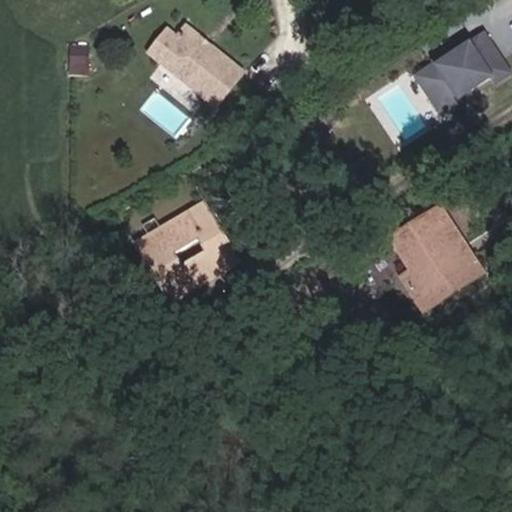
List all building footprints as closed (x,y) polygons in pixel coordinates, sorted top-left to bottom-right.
[(408,35),(398,18),(384,27),(394,44),(408,35)] [(244,74),(211,46),(208,49),(203,45),(203,39),(189,28),(180,39),(170,31),(152,53),(218,107),(244,74)] [(511,74),(511,73),(487,36),(473,46),(469,40),(445,56),(448,61),(441,66),(439,64),(419,78),(442,113),(493,79),(497,85),(511,74)] [(212,204),(149,242),(187,302),(248,266),(212,204)] [(484,276),(441,209),(399,236),(418,267),(402,277),(419,303),(464,275),(470,285),(484,276)] [(470,285),(464,275),(419,303),(425,314),(470,285)]
